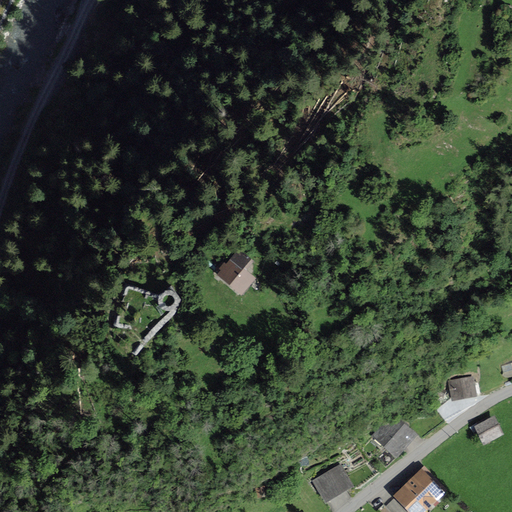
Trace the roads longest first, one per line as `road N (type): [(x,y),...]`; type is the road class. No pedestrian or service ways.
road 1 (track): [(88,0),(0,203)]
road 2 (residential): [(346,511),(471,413),(511,391)]
